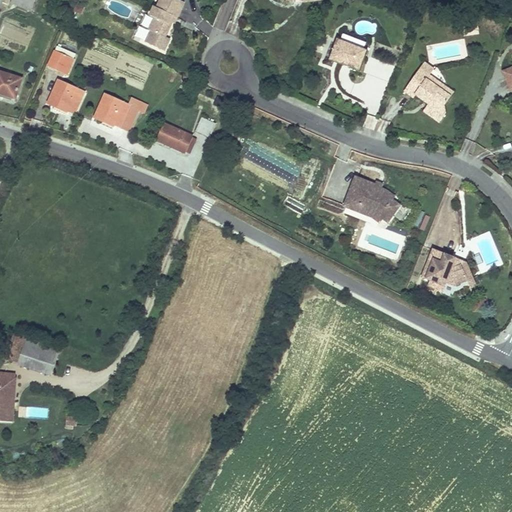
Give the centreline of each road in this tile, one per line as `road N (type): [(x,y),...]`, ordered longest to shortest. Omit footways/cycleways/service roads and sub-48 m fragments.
road 1 (unclassified): [(0,131),(183,195),(507,362)]
road 2 (residential): [(228,64),(256,99),(344,137),(459,166),(511,213)]
road 3 (unknown): [(183,195),(138,329)]
